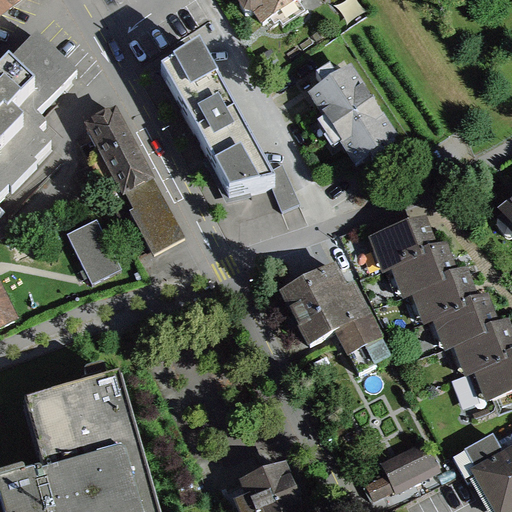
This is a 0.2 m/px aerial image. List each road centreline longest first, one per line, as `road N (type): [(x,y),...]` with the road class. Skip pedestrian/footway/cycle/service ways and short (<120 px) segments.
road 1 (residential): [(226,269),(511,144)]
road 2 (residential): [(79,0),(226,269)]
road 3 (residential): [(226,269),(350,511)]
